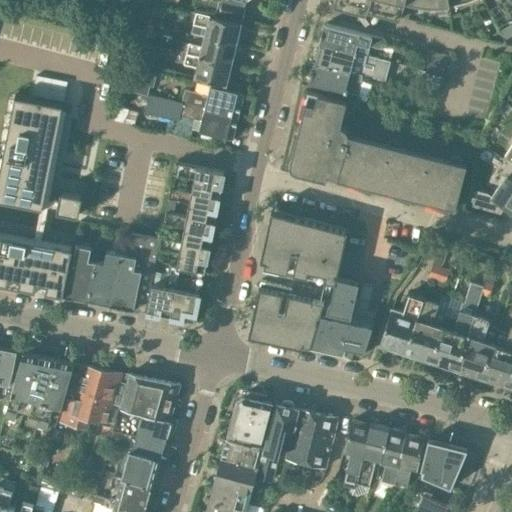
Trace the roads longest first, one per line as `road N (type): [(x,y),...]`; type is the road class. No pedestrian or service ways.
road 1 (residential): [(511,425),(217,357)]
road 2 (residential): [(511,240),(260,178)]
road 3 (residential): [(262,167),(93,125),(99,77)]
road 4 (residential): [(217,357),(0,315)]
road 5 (residential): [(260,178),(217,357)]
road 6 (residential): [(301,0),(262,167)]
road 7 (residential): [(174,511),(217,357)]
